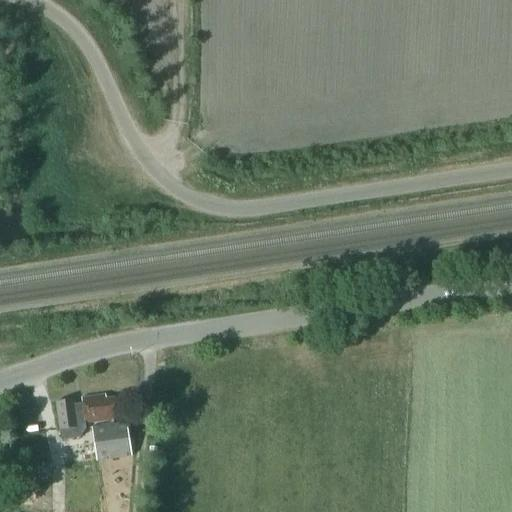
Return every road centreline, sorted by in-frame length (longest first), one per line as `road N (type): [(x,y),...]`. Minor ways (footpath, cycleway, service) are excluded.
road 1 (unclassified): [(29,0),(73,26),(126,127),(196,201),(268,206),(511,169)]
road 2 (unclassified): [(511,283),(107,345),(0,380)]
